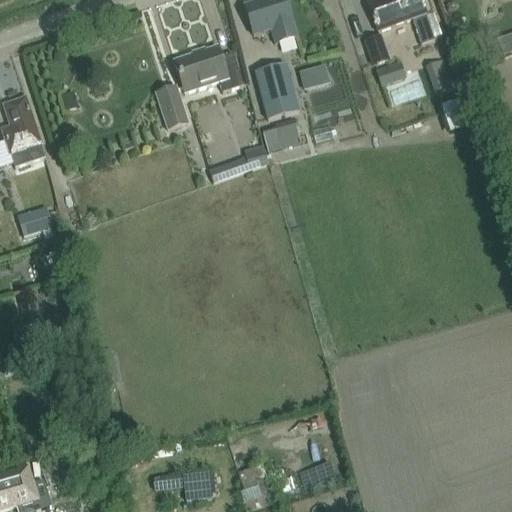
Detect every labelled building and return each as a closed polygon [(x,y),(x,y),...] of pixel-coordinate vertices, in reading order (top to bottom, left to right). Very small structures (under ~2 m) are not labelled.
[(254,39),(270,34),(274,48),(297,41),(292,26),(284,0),(271,0),(245,9),(254,39)] [(421,3),(420,0),(382,0),(368,5),(378,34),(412,22),(422,49),(435,44),(426,17),(421,3)] [(308,10),(303,17),(311,23),(317,16),(308,10)] [(367,44),(375,68),(387,64),(379,40),(367,44)] [(174,64),(180,83),(185,97),(219,85),(223,96),(244,89),(233,56),(221,60),(217,50),(174,64)] [(448,82),(441,64),(425,70),(432,88),(448,82)] [(269,122),(299,115),(285,66),(256,74),(269,122)] [(401,66),(375,74),(381,91),(406,83),(401,66)] [(156,96),(162,115),(168,133),(188,126),(176,90),(156,96)] [(74,96),(61,99),(65,113),(77,110),(74,96)] [(3,134),(14,171),(45,161),(32,120),(26,102),(4,109),(11,131),(3,134)] [(293,123),(261,131),(267,155),(299,147),(293,123)] [(263,149),(243,154),(245,160),(250,174),(268,168),(269,168),(263,149)] [(45,209),(16,218),(23,239),(52,230),(62,227),(58,212),(48,215),(45,209)] [(114,386),(108,360),(95,363),(100,389),(113,386),(114,386)] [(119,418),(115,401),(102,403),(106,421),(119,418)] [(0,511),(3,511),(17,509),(18,511),(42,511),(51,510),(43,484),(33,487),(28,471),(0,478),(0,511)] [(204,476),(153,481),(154,494),(184,491),(186,504),(211,501),(211,497),(215,497),(213,478),(205,479),(204,476)] [(244,495),(240,496),(244,511),(257,511),(268,509),(260,482),(242,487),(244,495)]
